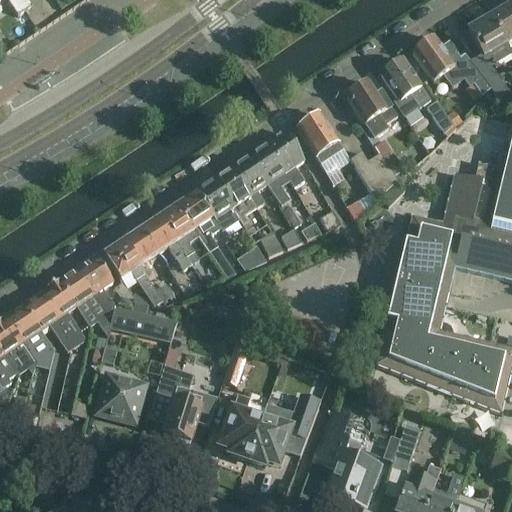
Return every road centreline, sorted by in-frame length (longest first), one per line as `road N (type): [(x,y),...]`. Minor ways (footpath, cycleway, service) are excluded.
road 1 (residential): [(291,511),(365,295),(359,253),(279,122)]
road 2 (residential): [(0,311),(279,122)]
road 3 (tertiary): [(0,165),(145,78),(249,0)]
road 4 (tertiary): [(219,0),(131,65),(0,143)]
road 5 (residential): [(217,511),(0,453)]
road 6 (residential): [(279,122),(461,0)]
